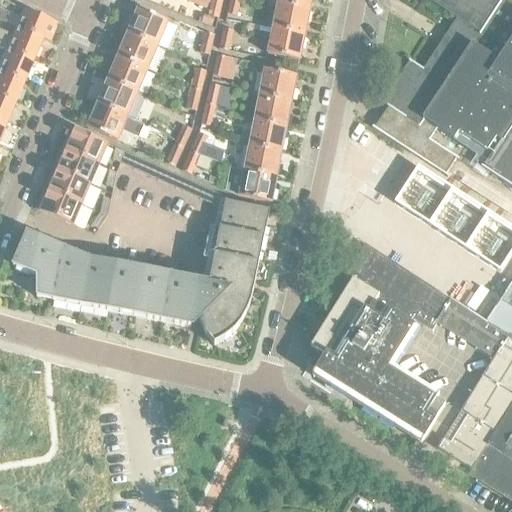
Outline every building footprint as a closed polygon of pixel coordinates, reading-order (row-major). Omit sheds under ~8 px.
[(210,0),(209,0),(180,0),(206,11),(210,0)] [(210,0),(207,17),(217,19),(218,19),(222,0),(210,0)] [(239,0),(228,0),(226,14),(236,17),(239,0)] [(309,11),(310,0),(278,0),(277,4),(309,11)] [(511,0),(423,0),(424,0),(429,0),(459,19),(424,71),(408,61),(407,62),(410,63),(384,104),(381,102),(380,103),(387,107),(419,128),(424,121),(435,128),(488,163),(484,169),(481,167),(480,168),(511,189),(511,0)] [(276,9),(272,30),(304,36),(309,11),(277,4),(269,2),(268,7),(276,9)] [(0,21),(16,28),(42,40),(49,43),(57,24),(24,10),(20,18),(0,9),(0,21)] [(137,10),(127,34),(156,47),(167,23),(137,10)] [(204,15),(201,23),(212,27),(215,19),(207,17),(204,15)] [(33,61),(42,40),(16,28),(12,37),(0,32),(0,46),(7,50),(33,61)] [(228,52),(233,31),(222,29),(217,50),(228,52)] [(298,61),(304,36),(272,30),(267,55),(298,61)] [(196,63),(207,65),(214,35),(204,33),(196,63)] [(127,34),(117,58),(146,70),(156,47),(127,34)] [(33,61),(7,50),(0,66),(0,71),(24,82),(33,61)] [(222,78),(227,57),(216,55),(211,76),(222,78)] [(117,58),(107,82),(136,94),(146,70),(117,58)] [(194,69),(189,89),(200,92),(205,71),(194,69)] [(0,71),(0,97),(15,103),(24,82),(0,71)] [(264,71),(259,96),(290,103),(295,77),(264,71)] [(107,82),(97,105),(126,118),(136,94),(107,82)] [(204,104),(215,107),(220,87),(209,84),(204,104)] [(200,92),(189,89),(185,109),(196,112),(200,92)] [(290,103),(259,96),(254,121),(285,128),(290,103)] [(0,122),(6,125),(15,103),(0,97),(0,122)] [(215,107),(204,104),(199,124),(210,127),(215,107)] [(126,119),(126,118),(97,105),(87,129),(116,142),(120,132),(137,139),(143,126),(126,119)] [(424,121),(419,128),(387,107),(373,128),(371,126),(371,128),(390,141),(389,142),(412,157),(446,179),(447,176),(444,174),(454,159),(457,161),(458,159),(428,140),(435,128),(424,121)] [(217,108),(215,115),(224,118),(226,112),(217,108)] [(285,128),(254,121),(249,146),(280,153),(285,128)] [(181,125),(172,144),(183,149),(191,130),(181,125)] [(98,166),(99,164),(107,145),(70,129),(66,139),(70,141),(65,150),(62,149),(61,151),(98,166)] [(188,152),(199,156),(208,137),(197,132),(188,152)] [(174,168),(183,149),(172,144),(164,163),(174,168)] [(244,172),(275,178),(280,153),(249,146),(244,172)] [(122,165),(127,154),(114,148),(112,160),(122,165)] [(53,169),(53,171),(90,186),(98,166),(61,151),(57,159),(61,160),(57,170),(53,169)] [(190,175),(199,156),(188,152),(180,171),(190,175)] [(219,343),(224,341),(227,338),(230,336),(232,333),(235,330),(237,327),(240,324),(242,320),(244,316),(246,312),(249,304),(252,291),(268,211),(225,202),(226,198),(127,154),(122,165),(213,206),(209,227),(219,229),(207,288),(89,264),(24,237),(12,266),(36,276),(36,298),(189,329),(191,320),(200,322),(200,323),(199,324),(202,332),(205,337),(209,341),(213,346),(219,343)] [(511,230),(416,168),(394,203),(500,272),(511,252),(511,230)] [(108,170),(105,186),(112,189),(115,173),(108,170)] [(45,189),(44,191),(81,206),(90,186),(53,171),(49,179),(53,180),(49,190),(45,189)] [(238,198),(270,204),(275,178),(244,172),(238,198)] [(72,226),(81,206),(44,191),(41,199),(44,200),(40,210),(36,208),(35,211),(72,226)] [(103,197),(99,213),(107,216),(110,201),(103,197)] [(107,216),(99,213),(90,227),(98,230),(107,216)] [(321,353),(318,358),(320,366),(324,370),(318,380),(394,428),(397,423),(418,436),(428,420),(433,423),(444,405),(435,399),(437,396),(393,368),(417,331),(410,326),(414,320),(431,331),(436,324),(492,360),(460,411),(467,415),(454,435),(461,440),(459,444),(451,439),(450,441),(444,437),(436,449),(459,463),(467,451),(478,458),(486,446),(501,422),(511,404),(511,341),(486,324),(364,245),(345,277),(352,281),(311,347),(321,353)] [(511,284),(486,324),(511,341),(511,404),(501,422),(486,446),(478,458),(470,471),(469,473),(511,500),(511,284)] [(470,471),(478,458),(467,451),(459,463),(470,471)]
